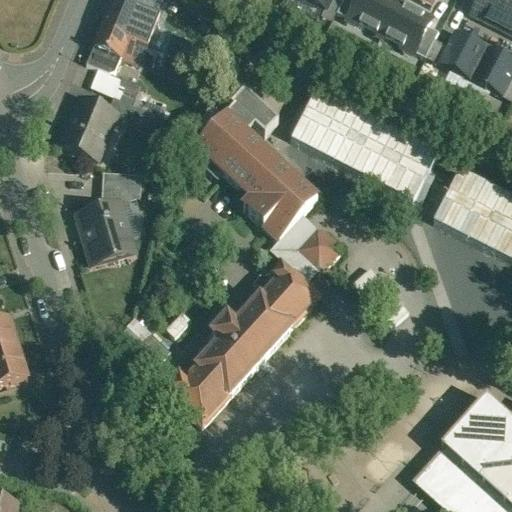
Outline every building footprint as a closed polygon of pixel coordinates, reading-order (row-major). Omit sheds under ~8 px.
[(145,5),(133,0),(115,0),(87,69),(114,80),(133,32),(145,5)] [(331,0),(300,0),(325,13),(331,0)] [(344,0),(334,22),(423,60),(439,24),(382,0),(344,0)] [(511,4),(502,0),(480,0),(472,18),(511,38),(511,4)] [(152,39),(133,32),(125,54),(143,61),(152,39)] [(438,71),(470,87),(486,54),(455,38),(448,52),(438,71)] [(194,46),(172,39),(165,57),(178,62),(187,65),(194,46)] [(438,71),(448,52),(436,46),(426,65),(438,71)] [(511,81),(511,66),(486,54),(470,87),(501,103),(510,85),(511,81)] [(178,62),(165,57),(157,81),(171,87),(178,62)] [(89,95),(131,106),(136,87),(94,76),(89,95)] [(511,85),(510,85),(501,103),(511,107),(511,85)] [(279,127),(245,96),(232,111),(234,113),(226,122),(225,122),(196,154),(208,164),(202,170),(203,171),(204,171),(213,180),(218,174),(253,205),(244,215),(280,247),(299,226),(317,206),(246,141),(255,132),(265,142),(279,127)] [(143,114),(114,102),(108,115),(118,119),(115,125),(128,130),(130,125),(138,128),(143,114)] [(108,115),(81,103),(61,150),(98,165),(115,125),(118,119),(108,115)] [(165,123),(143,114),(138,128),(159,137),(165,123)] [(142,179),(103,177),(101,212),(118,207),(117,202),(126,202),(127,192),(141,193),(142,179)] [(101,212),(76,219),(91,267),(134,254),(119,207),(118,207),(101,212)] [(299,257),(314,240),(299,226),(280,247),(270,258),(282,268),(307,291),(320,276),(299,257)] [(314,240),(299,257),(320,276),(321,275),(324,277),(341,258),(338,256),(339,255),(338,254),(340,251),(321,234),(319,237),(318,236),(314,240)] [(265,299),(236,330),(227,322),(212,339),(221,347),(187,385),(179,378),(162,396),(203,433),(320,303),(307,291),(282,268),(280,270),(271,280),(266,276),(254,289),(265,299)] [(353,290),(390,333),(408,318),(371,274),(353,290)] [(9,321),(0,324),(0,357),(19,352),(9,321)] [(144,348),(128,333),(120,341),(136,357),(144,348)] [(171,357),(152,339),(144,348),(163,366),(171,357)] [(19,352),(0,357),(0,396),(17,391),(16,386),(28,383),(19,352)] [(118,356),(108,367),(116,375),(127,364),(118,356)] [(330,405),(344,425),(393,394),(379,373),(330,405)] [(486,402),(441,452),(443,454),(421,478),(446,500),(439,509),(441,511),(511,511),(511,418),(509,422),(486,402)] [(244,474),(324,441),(315,420),(235,454),(244,474)] [(387,429),(354,465),(374,483),(407,447),(387,429)]
